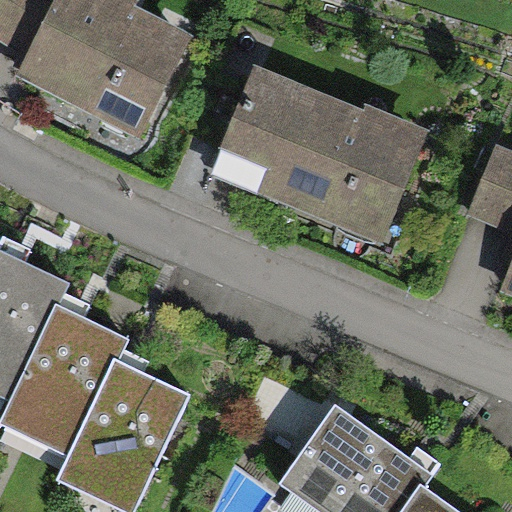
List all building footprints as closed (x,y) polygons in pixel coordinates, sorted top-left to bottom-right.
[(0,0),(0,35),(23,50),(16,63),(139,125),(193,18),(157,0),(0,0)] [(383,232),(430,114),(366,88),(364,94),(255,51),(210,163),(383,232)] [(511,253),(501,281),(511,284),(511,139),(496,133),(467,209),(511,226),(511,253)] [(56,313),(67,289),(0,257),(0,401),(12,407),(56,313)] [(115,367),(125,345),(56,313),(12,407),(0,430),(69,463),(115,367)] [(113,511),(138,511),(191,402),(115,367),(69,463),(58,486),(113,511)] [(409,511),(423,493),(432,481),(336,413),(281,490),(312,511),(409,511)] [(449,511),(423,493),(409,511),(449,511)]
